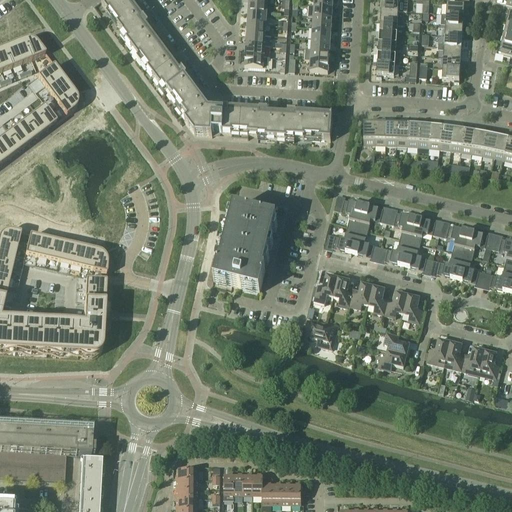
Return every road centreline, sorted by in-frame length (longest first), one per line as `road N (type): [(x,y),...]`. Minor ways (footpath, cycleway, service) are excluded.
road 1 (residential): [(161,511),(170,472),(183,465),(263,466),(275,476),(318,479),(318,500)]
road 2 (tertiary): [(511,498),(313,449)]
road 3 (residential): [(305,203),(292,213),(268,308),(297,316),(310,262)]
road 4 (residential): [(511,221),(333,176)]
road 5 (residential): [(310,262),(437,294),(428,326)]
road 6 (residential): [(178,292),(123,281),(142,222),(132,190)]
road 7 (tertiary): [(313,449),(174,398)]
road 8 (tertiary): [(169,415),(313,449)]
road 9 (unclassified): [(188,184),(103,66)]
road 10 (residential): [(312,171),(240,164),(188,184)]
